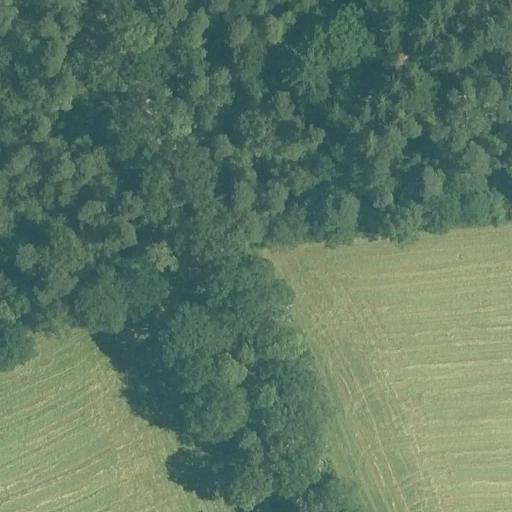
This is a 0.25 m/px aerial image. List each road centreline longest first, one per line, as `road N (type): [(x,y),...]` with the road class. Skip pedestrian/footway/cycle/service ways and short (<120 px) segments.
road 1 (track): [(166,158),(302,511)]
road 2 (track): [(105,0),(166,158)]
